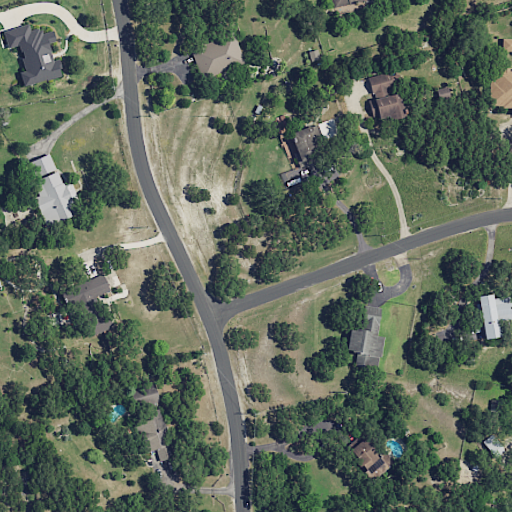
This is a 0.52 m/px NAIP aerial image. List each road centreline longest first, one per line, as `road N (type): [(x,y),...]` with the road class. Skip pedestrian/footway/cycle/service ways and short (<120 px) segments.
road 1 (residential): [(245,511),(228,379),(146,174),(119,0)]
road 2 (residential): [(207,316),(511,214)]
